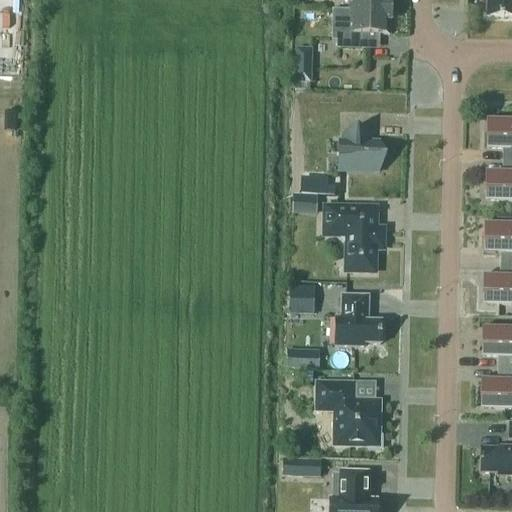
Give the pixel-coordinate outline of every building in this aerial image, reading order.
[(349,0),(349,11),(391,13),(391,2),(390,2),(390,0),(349,0)] [(511,0),(486,0),(486,18),(511,18),(511,0)] [(391,13),(349,11),(349,23),(342,23),(338,27),(337,49),(363,50),(363,36),(389,37),(389,24),(391,24),(391,13)] [(294,40),(294,56),(328,57),(328,40),(294,40)] [(502,151),(502,163),(511,163),(511,123),(487,123),(486,150),(502,151)] [(338,172),(378,173),(384,159),(379,145),(370,144),(370,136),(357,130),(344,135),(343,144),(339,144),(338,172)] [(511,163),(502,163),(501,175),(485,174),(485,202),(511,203),(511,163)] [(315,200),(291,200),(290,216),(314,217),(315,200)] [(346,244),(345,274),(374,274),(374,255),(386,255),(386,229),(375,229),(375,210),(324,209),(324,238),(340,238),(346,244)] [(511,214),(497,215),(496,223),(511,222),(511,214)] [(511,267),(511,227),(484,226),(483,254),(499,255),(499,267),(511,267)] [(511,306),(511,267),(499,267),(499,279),(483,278),(482,306),(511,306)] [(313,317),(313,289),(289,289),(288,317),(313,317)] [(380,346),(380,324),(367,323),(368,298),(340,298),(340,320),(335,319),(334,348),(363,349),(363,346),(380,346)] [(497,359),(497,371),(511,371),(511,331),(482,330),(481,358),(497,359)] [(306,354),(307,372),(319,372),(318,354),(306,354)] [(511,371),(497,371),(496,383),(480,382),(480,410),(511,411),(511,371)] [(368,450),(380,451),(380,438),(378,436),(379,404),(352,403),(352,386),(316,385),(316,413),(334,413),(333,448),(366,448),(368,450)] [(479,451),(478,475),(496,475),(496,478),(511,478),(511,448),(496,449),(496,451),(479,451)] [(303,476),(319,477),(319,461),(303,460),(303,476)] [(331,500),(329,500),(328,511),(376,511),(377,502),(368,501),(368,474),(339,473),(339,475),(332,475),(331,500)]
